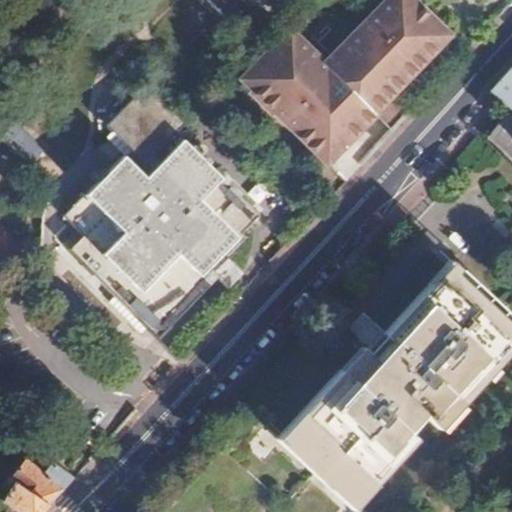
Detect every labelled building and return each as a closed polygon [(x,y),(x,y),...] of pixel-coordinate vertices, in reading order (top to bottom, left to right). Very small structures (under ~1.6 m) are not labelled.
[(241,0),(199,0),(236,37),(257,16),(241,0)] [(271,106),(327,163),(375,113),(374,111),(437,46),(436,45),(448,33),(414,0),(379,0),(324,60),(289,22),(239,73),(250,85),(248,86),(269,108),(271,106)] [(511,108),(511,64),(488,91),(510,111),(511,108)] [(117,141),(127,150),(62,218),(82,236),(68,251),(160,337),(218,275),(207,265),(220,252),(198,231),(234,193),(155,119),(164,109),(127,75),(90,115),(117,141)] [(0,135),(30,172),(51,154),(20,116),(0,131),(0,135)] [(372,360),(361,351),(282,436),(351,498),(409,436),(405,432),(424,412),(435,420),(511,336),(511,328),(448,270),(386,335),(391,339),(372,360)] [(57,376),(44,390),(52,397),(60,406),(66,411),(79,397),(57,376)] [(60,406),(56,410),(72,425),(76,420),(66,411),(60,406)] [(23,447),(13,457),(0,478),(9,485),(4,490),(26,511),(37,511),(72,474),(51,454),(41,464),(23,447)]
